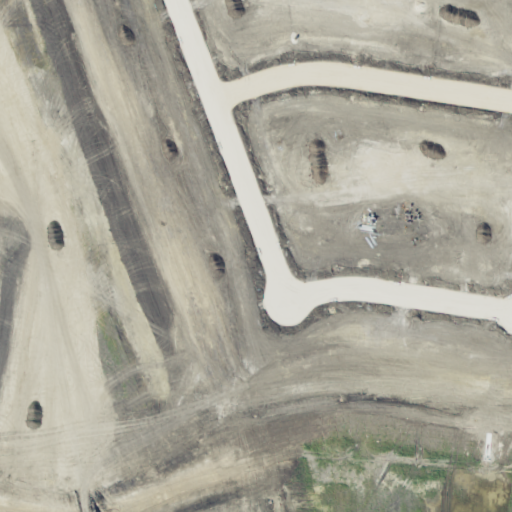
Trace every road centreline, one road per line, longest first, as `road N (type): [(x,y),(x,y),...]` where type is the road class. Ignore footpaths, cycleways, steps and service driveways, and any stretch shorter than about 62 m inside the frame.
road 1 (residential): [(176,0),(288,301)]
road 2 (residential): [(511,102),(330,73),(280,77),(213,99)]
road 3 (residential): [(288,301),(365,289),(511,312)]
